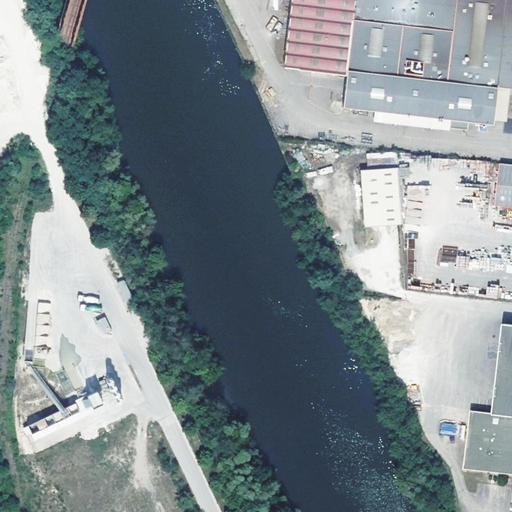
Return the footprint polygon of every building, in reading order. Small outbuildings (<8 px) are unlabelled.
[(289,39),(294,0),(286,0),(281,37),(289,39)] [(294,0),(289,39),(287,64),(301,66),(301,69),(350,76),(346,108),(388,113),(393,74),(399,23),(357,18),(359,2),(358,0),(294,0)] [(452,0),(359,0),(357,18),(399,23),(449,28),(452,0)] [(399,23),(393,74),(388,113),(496,125),(500,91),(501,85),(511,86),(511,0),(453,0),(450,28),(449,28),(399,23)] [(367,154),(367,165),(381,165),(381,153),(367,154)] [(511,204),(511,164),(501,163),(496,202),(511,204)] [(401,165),(362,166),(364,222),(402,221),(401,165)] [(445,248),(444,254),(447,254),(446,260),(454,261),(456,250),(445,248)] [(106,317),(97,320),(102,334),(110,331),(106,317)] [(511,328),(504,328),(494,418),(472,416),(466,474),(511,478),(511,328)] [(97,388),(87,393),(88,396),(92,404),(93,407),(104,402),(97,388)] [(88,396),(23,427),(27,434),(57,420),(60,426),(82,416),(79,410),(92,404),(88,396)] [(442,423),(441,433),(453,435),(454,425),(442,423)]
